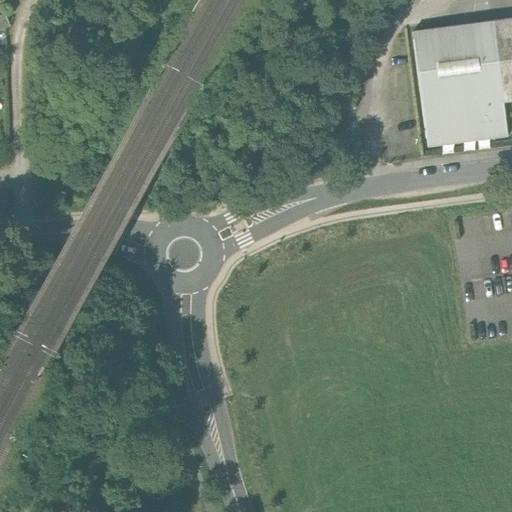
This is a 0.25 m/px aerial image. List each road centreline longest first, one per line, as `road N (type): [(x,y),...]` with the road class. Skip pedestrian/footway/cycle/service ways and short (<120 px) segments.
road 1 (residential): [(511,168),(342,191)]
road 2 (tertiary): [(169,282),(169,322),(188,402),(212,434)]
road 3 (tertiary): [(212,434),(196,282)]
road 4 (residential): [(342,191),(257,205),(201,231)]
road 5 (residential): [(213,257),(342,191)]
